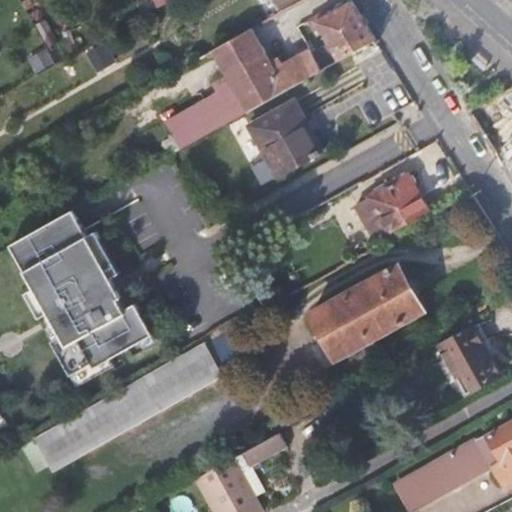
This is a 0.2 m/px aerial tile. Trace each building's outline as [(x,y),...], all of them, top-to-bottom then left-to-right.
[(352,0),(318,19),(340,59),(377,38),(366,20),(353,0),(352,0)] [(273,61),(254,26),(215,48),(229,74),(216,81),(221,91),(192,107),(207,134),(322,69),(311,48),(284,63),(280,57),(273,61)] [(93,74),(119,59),(108,40),(82,54),(93,74)] [(278,175),(324,148),(296,99),(250,125),(278,175)] [(170,120),(185,147),(207,134),(192,107),(170,120)] [(379,238),(430,209),(410,173),(359,202),(379,238)] [(19,276),(12,280),(21,297),(48,345),(40,350),(59,383),(79,372),(82,376),(140,344),(122,312),(111,318),(103,303),(115,296),(108,283),(99,288),(75,246),(60,218),(4,250),(19,276)] [(99,288),(108,283),(85,240),(75,246),(99,288)] [(0,252),(0,259),(12,280),(19,276),(4,250),(0,252)] [(336,355),(424,307),(399,263),(313,312),(336,355)] [(48,345),(21,297),(13,301),(40,350),(48,345)] [(250,344),(238,323),(210,339),(222,360),(250,344)] [(463,371),(472,388),(501,372),(475,324),(440,343),(458,375),(463,371)] [(222,370),(206,341),(37,438),(49,460),(52,467),(222,370)] [(511,424),(489,437),(487,434),(412,476),(427,504),(455,488),(454,485),(492,464),(503,486),(511,480),(511,424)] [(201,480),(218,511),(248,511),(263,504),(260,497),(269,492),(255,466),(293,445),(285,433),(201,480)] [(36,467),(49,460),(37,438),(24,446),(36,467)] [(414,511),(427,504),(412,476),(398,484),(414,511)]
